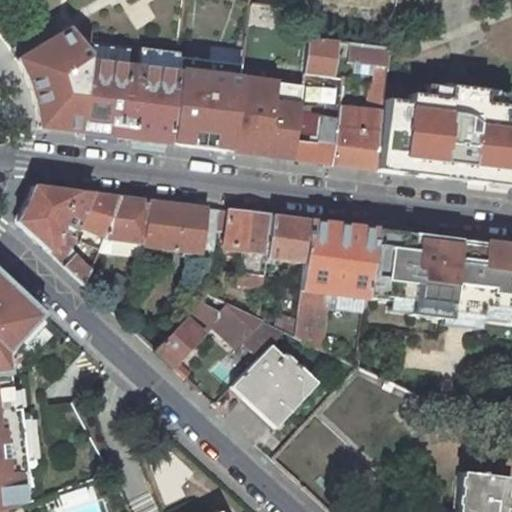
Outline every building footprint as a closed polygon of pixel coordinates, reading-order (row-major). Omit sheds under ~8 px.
[(79,133),(90,43),(91,32),(79,31),(68,30),(16,61),(25,77),(31,94),(37,128),(79,133)] [(329,78),(334,42),(307,39),(306,39),(302,75),(329,78)] [(128,48),(90,43),(79,133),(166,144),(176,59),(177,54),(140,50),(137,69),(126,67),(128,48)] [(371,95),(382,97),(384,78),(386,65),(387,52),(388,49),(349,44),(347,62),(375,65),(371,95)] [(240,67),(176,59),(166,144),(229,152),(239,75),(240,67)] [(300,83),(239,75),(229,152),(290,160),(296,116),(300,83)] [(407,107),(381,104),(380,112),(373,170),(511,187),(511,121),(507,121),(509,107),(409,93),(407,107)] [(380,112),(338,107),(336,121),(329,165),(373,170),(380,112)] [(336,121),(296,116),(290,160),(329,165),(336,121)] [(30,187),(14,222),(82,286),(90,270),(69,250),(74,240),(74,238),(68,235),(71,231),(69,230),(87,194),(30,187)] [(79,228),(103,238),(119,198),(87,194),(69,230),(71,231),(76,233),(79,228)] [(140,259),(143,245),(148,202),(119,198),(103,238),(98,251),(97,252),(140,259)] [(195,260),(210,262),(215,230),(217,211),(148,202),(143,245),(140,259),(139,263),(159,260),(170,262),(172,252),(196,256),(195,260)] [(264,259),(270,217),(226,212),(217,211),(215,230),(224,231),(222,247),(241,249),(239,264),(236,282),(261,286),(262,275),(264,259)] [(264,259),(302,264),(308,222),(270,217),(264,259)] [(319,350),(327,309),(362,314),(365,300),(373,230),(308,222),(302,264),(300,280),(295,319),(292,337),(319,350)] [(392,299),(407,301),(406,315),(436,319),(445,239),(416,236),(373,230),(365,300),(387,302),(392,303),(392,299)] [(450,315),(478,318),(479,308),(511,312),(511,247),(509,247),(488,245),(445,239),(436,319),(438,319),(449,320),(450,315)] [(116,274),(99,301),(113,314),(132,284),(116,274)] [(5,367),(47,321),(0,277),(0,511),(5,511),(20,506),(24,505),(23,503),(19,474),(25,473),(19,420),(17,410),(10,411),(8,390),(5,367)] [(220,314),(198,303),(154,350),(153,351),(171,368),(209,327),(220,314)] [(220,314),(209,327),(234,350),(245,339),(261,323),(256,320),(225,305),(220,314)] [(478,323),(478,318),(450,315),(449,320),(438,319),(438,321),(447,322),(468,325),(477,326),(478,323)] [(245,339),(260,355),(271,344),(282,332),(272,327),(261,323),(245,339)] [(314,383),(271,344),(260,355),(229,388),(273,428),(314,383)] [(313,414),(380,475),(419,434),(399,415),(417,396),(355,368),(313,414)] [(500,511),(501,511),(506,511),(508,498),(502,498),(503,493),(505,493),(506,484),(504,484),(504,478),(458,472),(457,479),(456,479),(454,487),(457,487),(455,497),(454,497),(452,506),(455,506),(453,511),(500,511)]
